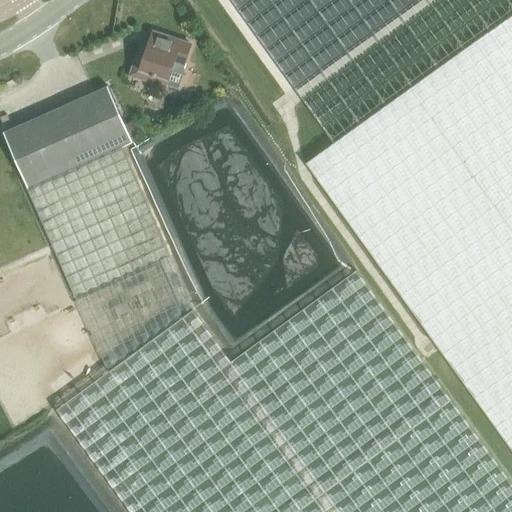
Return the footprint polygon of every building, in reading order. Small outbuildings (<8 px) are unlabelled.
[(511,18),(306,167),(462,385),(511,454),(511,18)] [(145,44),(135,74),(180,89),(186,70),(184,69),(186,65),(192,45),(154,32),(150,46),(145,44)] [(109,86),(4,133),(29,188),(123,147),(134,142),(109,86)] [(110,373),(195,311),(176,269),(123,147),(29,188),(28,188),(53,244),(104,359),(110,373)] [(110,373),(58,410),(132,511),(511,511),(511,482),(358,270),(232,361),(195,311),(110,373)]
